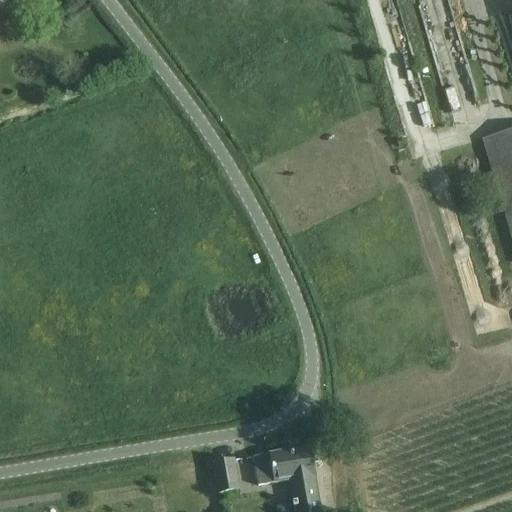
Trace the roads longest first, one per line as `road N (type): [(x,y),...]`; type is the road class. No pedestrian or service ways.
road 1 (unclassified): [(0,475),(267,427),(289,415),(309,387),(304,325),(263,228),(207,132),(108,0)]
road 2 (track): [(330,511),(309,387)]
